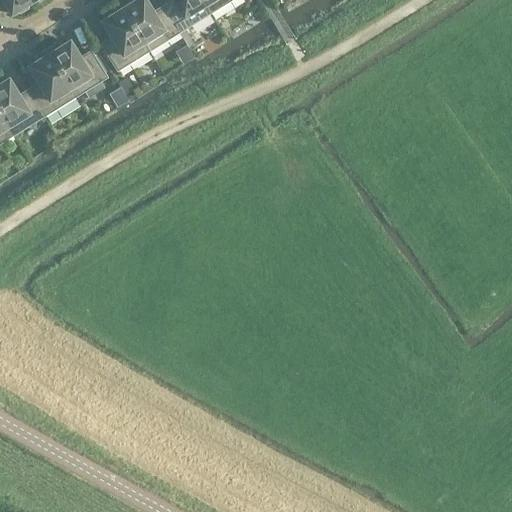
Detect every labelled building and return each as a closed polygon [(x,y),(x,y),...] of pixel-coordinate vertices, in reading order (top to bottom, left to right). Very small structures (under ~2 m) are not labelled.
[(27,4),(30,2),(29,0),(0,0),(10,14),(13,12),(18,13),(26,9),(27,4)] [(178,33),(162,7),(151,13),(143,0),(135,0),(131,3),(129,0),(126,0),(118,5),(148,51),(178,33)] [(171,0),(172,0),(162,7),(178,33),(208,14),(199,0),(171,0)] [(199,0),(208,14),(230,0),(199,0)] [(116,71),(148,51),(118,5),(108,11),(110,15),(100,22),(111,38),(100,45),(116,71)] [(45,50),(74,97),(105,78),(89,52),(78,58),(68,42),(58,48),(55,44),(45,50)] [(43,116),(74,97),(45,50),(35,57),(37,61),(27,67),(37,84),(27,90),(43,116)] [(43,116),(27,90),(17,96),(7,80),(0,83),(0,116),(11,136),(43,116)] [(0,142),(11,136),(0,116),(0,142)]
